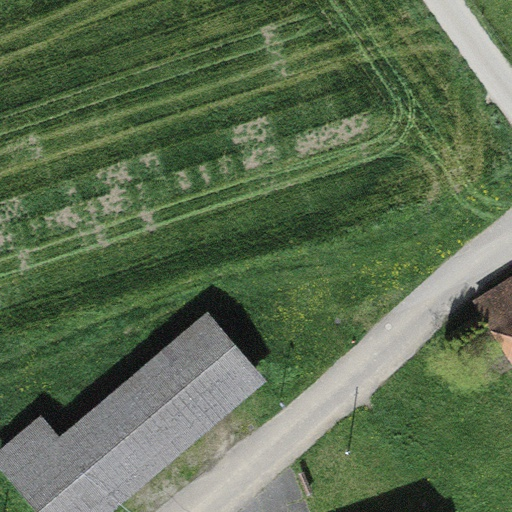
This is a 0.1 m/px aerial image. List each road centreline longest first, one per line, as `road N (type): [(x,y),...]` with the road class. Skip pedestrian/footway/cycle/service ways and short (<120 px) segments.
road 1 (residential): [(511,238),(196,511)]
road 2 (unclassified): [(438,0),(511,105)]
